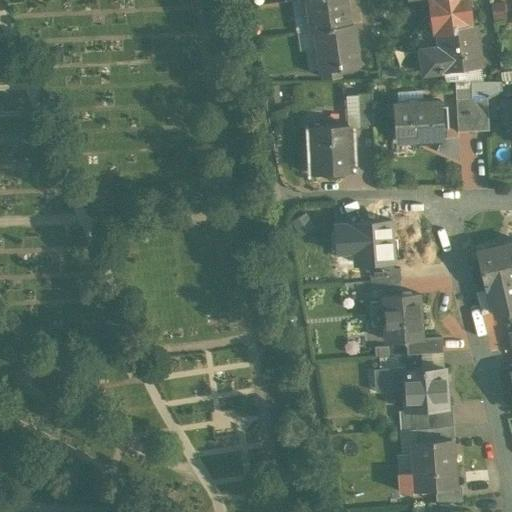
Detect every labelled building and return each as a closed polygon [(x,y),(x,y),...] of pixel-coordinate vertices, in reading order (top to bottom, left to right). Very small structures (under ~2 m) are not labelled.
[(306,0),(309,13),(303,14),(303,15),(305,15),(308,28),(297,30),(297,31),(353,23),(349,23),(345,0),(306,0)] [(429,0),(431,14),(433,13),(435,29),(433,29),(434,30),(475,24),(475,23),(471,24),(467,0),(429,0)] [(349,24),(311,29),(311,30),(316,29),(321,68),(320,68),(321,69),(322,76),(341,73),(340,66),(359,63),(359,62),(358,62),(353,23),(349,24)] [(475,24),(434,30),(438,30),(440,45),(443,70),(445,69),(444,66),(463,64),(463,67),(481,64),(475,24)] [(440,45),(420,48),(423,72),(443,70),(440,45)] [(501,80),(470,80),(471,97),(487,97),(489,96),(499,91),(501,91),(501,80)] [(371,94),(357,94),(359,126),(373,126),(371,94)] [(471,97),(455,98),(457,131),(473,130),(471,97)] [(487,97),(471,97),(473,130),(488,129),(487,97)] [(441,100),(394,103),(396,139),(414,138),(414,137),(442,136),(442,137),(443,136),(441,100)] [(349,124),(311,126),(313,171),(351,170),(349,124)] [(391,219),(357,221),(357,222),(359,250),(359,261),(369,260),(393,259),(391,219)] [(357,222),(335,223),(337,251),(359,250),(357,222)] [(511,241),(477,250),(485,288),(487,287),(493,311),(511,306),(511,241)] [(393,259),(369,260),(370,280),(400,278),(399,267),(393,267),(393,259)] [(400,278),(370,280),(370,282),(376,281),(377,296),(383,295),(383,294),(401,293),(400,278)] [(401,293),(383,294),(383,295),(386,339),(405,338),(421,337),(421,336),(417,292),(401,293)] [(441,335),(421,336),(421,337),(405,338),(406,353),(442,351),(441,335)] [(443,366),(405,369),(404,365),(383,367),(385,390),(405,388),(406,409),(452,405),(452,404),(446,404),(443,366)] [(452,410),(426,412),(427,426),(453,424),(452,410)] [(453,425),(414,428),(415,440),(452,437),(452,439),(454,438),(453,425)] [(415,440),(412,440),(414,470),(398,471),(400,490),(435,487),(455,485),(455,484),(452,439),(452,437),(415,440)] [(455,485),(435,487),(436,500),(462,498),(461,483),(455,484),(455,485)]
